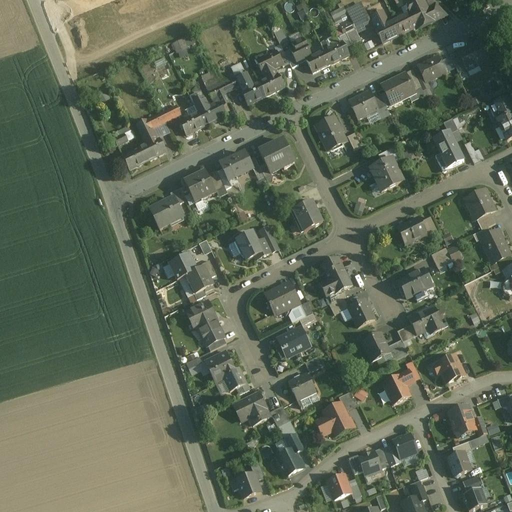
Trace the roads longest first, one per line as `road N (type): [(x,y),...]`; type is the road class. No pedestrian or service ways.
road 1 (unclassified): [(214,511),(111,200)]
road 2 (residential): [(511,3),(290,112)]
road 3 (residential): [(266,378),(231,296),(350,236)]
road 4 (residential): [(350,236),(492,169),(511,211)]
road 5 (residential): [(290,112),(111,200)]
road 6 (unclassified): [(111,200),(40,21)]
road 7 (residential): [(285,500),(343,451),(415,416)]
road 8 (residential): [(290,112),(350,236)]
